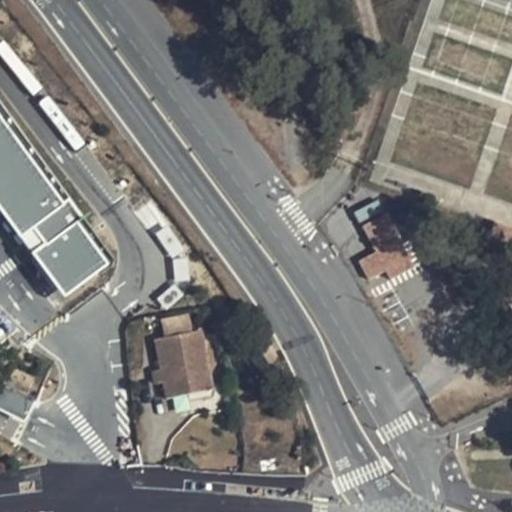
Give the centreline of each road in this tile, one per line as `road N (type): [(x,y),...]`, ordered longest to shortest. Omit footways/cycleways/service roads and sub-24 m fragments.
road 1 (unclassified): [(420,511),(424,493),(411,451),(313,286),(100,0)]
road 2 (unclassified): [(217,511),(24,511)]
road 3 (track): [(280,0),(353,160)]
